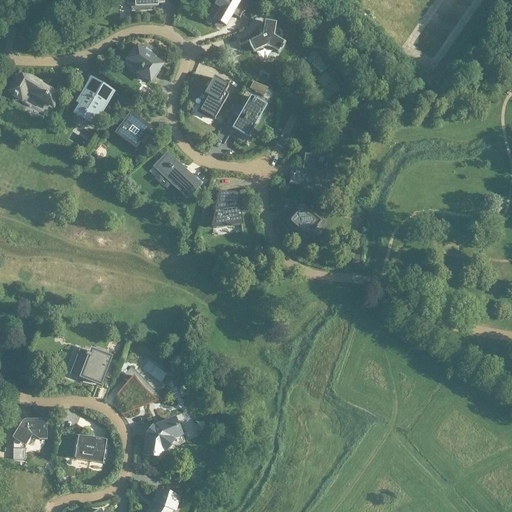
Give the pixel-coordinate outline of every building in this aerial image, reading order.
[(127,0),(127,12),(157,12),(157,0),(127,0)] [(239,19),(248,3),(243,0),(239,0),(238,3),(233,0),(228,0),(228,1),(227,0),(219,0),(216,7),(221,10),(215,20),(219,22),(219,23),(226,26),(232,15),(239,19)] [(346,8),(355,15),(361,8),(351,2),(346,8)] [(276,25),(263,23),(261,36),(249,42),(254,53),(266,48),(278,54),(280,51),(281,51),(283,48),(282,47),(284,44),(284,43),(273,37),(276,25)] [(136,49),(128,60),(141,69),(140,70),(141,70),(138,74),(150,82),(161,66),(153,60),(156,56),(144,47),(140,52),(136,49)] [(335,69),(318,52),(306,63),(323,80),(317,86),(327,95),(319,103),(328,112),(347,93),(333,79),(335,76),(332,73),(335,69)] [(56,96),(56,95),(29,79),(26,85),(16,80),(8,93),(13,96),(13,97),(16,99),(17,98),(21,101),(27,92),(53,108),(55,98),(54,98),(55,96),(56,96)] [(228,88),(213,79),(203,95),(207,97),(199,112),(214,120),(227,97),(224,95),(228,88)] [(100,87),(91,81),(84,92),(87,94),(80,106),(86,110),(85,111),(83,114),(83,115),(82,118),(94,126),(100,118),(96,115),(103,103),(106,105),(112,94),(103,89),(102,90),(99,88),(100,87)] [(250,97),(232,129),(238,133),(239,133),(245,136),(250,127),(253,128),(254,125),(255,126),(266,106),(250,97)] [(130,114),(116,134),(135,148),(150,128),(130,114)] [(187,198),(198,186),(189,178),(188,179),(174,165),(175,164),(167,156),(155,167),(187,198)] [(293,172),(288,184),(312,188),(319,173),(326,174),(327,174),(328,174),(328,173),(329,173),(330,173),(330,172),(331,171),(335,160),(311,157),(306,171),(297,169),(296,170),(295,170),(294,170),(294,171),(293,172)] [(238,196),(237,195),(236,195),(218,193),(211,228),(211,229),(212,230),(242,225),(238,197),(238,196)] [(322,218),(302,201),(286,221),(306,237),(322,218)] [(80,354),(71,377),(99,386),(110,360),(91,354),(89,357),(80,354)] [(156,428),(162,425),(160,422),(161,422),(153,404),(162,400),(131,367),(121,378),(127,384),(116,395),(114,400),(113,407),(114,408),(114,407),(116,409),(121,415),(122,416),(136,411),(147,406),(156,428)] [(46,421),(46,420),(30,420),(27,420),(26,420),(25,421),(24,421),(23,421),(22,422),(21,424),(13,437),(13,461),(24,461),(25,461),(25,460),(25,447),(25,446),(26,446),(31,437),(32,437),(33,437),(34,438),(37,440),(39,441),(41,441),(46,441),(46,440),(47,440),(47,421),(46,421)] [(180,436),(174,421),(155,428),(148,440),(144,456),(160,458),(162,448),(167,449),(170,445),(168,440),(180,436)] [(106,442),(78,437),(74,460),(103,464),(106,442)] [(178,499),(157,493),(154,503),(162,505),(158,511),(173,511),(175,510),(178,499)]
